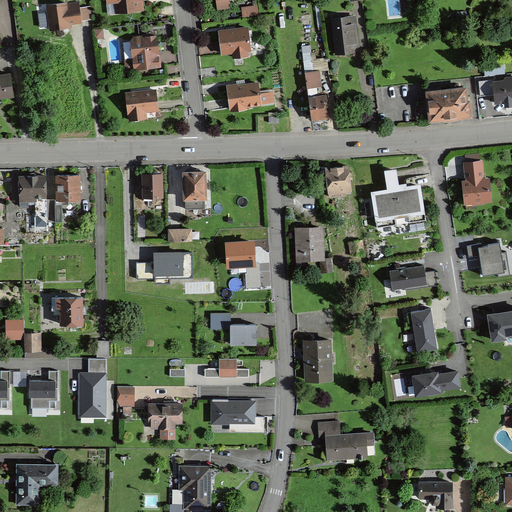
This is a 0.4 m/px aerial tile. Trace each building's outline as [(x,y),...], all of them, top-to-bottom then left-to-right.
[(115,0),(116,7),(132,5),(132,8),(139,7),(138,0),(115,0)] [(68,21),(81,19),(79,1),(66,3),(65,1),(47,4),(51,28),(62,27),(62,25),(68,24),(69,26),(68,21)] [(354,15),(334,17),(337,51),(354,49),(353,42),(357,42),(354,15)] [(94,28),(95,36),(104,35),(103,27),(94,28)] [(248,27),(220,30),(223,52),(234,50),(235,56),(248,54),(247,48),(250,48),(248,27)] [(160,55),(158,32),(151,33),(148,31),(146,34),(135,35),(132,38),(133,44),(136,46),(137,55),(149,54),(152,56),(160,55)] [(137,55),(134,56),(135,66),(135,67),(161,64),(160,55),(152,56),(149,54),(137,55)] [(126,57),(127,67),(135,66),(134,56),(126,57)] [(485,66),(486,75),(504,73),(503,64),(485,66)] [(314,71),(306,71),(308,83),(314,83),(315,83),(314,71)] [(11,72),(0,74),(0,96),(15,94),(11,72)] [(503,80),(494,81),(495,93),(496,101),(506,100),(506,102),(511,100),(511,76),(505,77),(503,80)] [(494,81),(494,78),(479,80),(480,95),(495,93),(494,81)] [(246,104),(261,102),(260,92),(259,82),(246,84),(246,85),(238,86),(238,84),(229,85),(232,106),(233,106),(233,109),(246,107),(246,104)] [(459,88),(456,88),(452,88),(452,87),(438,89),(438,90),(428,91),(430,119),(471,115),(469,100),(466,100),(465,87),(459,88)] [(142,110),(145,109),(158,108),(156,88),(126,92),(128,111),(129,111),(130,117),(143,116),(142,110)] [(260,92),(261,102),(274,100),(272,91),(260,92)] [(312,111),(312,118),(330,115),(326,94),(320,95),(317,95),(315,95),(310,96),(311,104),(312,104),(313,110),(312,111)] [(481,159),(467,161),(469,181),(464,181),(466,201),(475,200),(477,202),(482,202),(484,199),(492,198),(490,178),(483,179),(481,159)] [(349,163),(326,166),(330,194),(346,192),(345,188),(351,187),(349,163)] [(193,171),(184,171),(184,197),(186,197),(186,207),(205,207),(205,196),(206,196),(205,171),(202,171),(201,169),(197,168),(193,171)] [(387,170),(390,190),(406,187),(405,183),(398,185),(395,169),(387,170)] [(153,173),(144,173),(145,196),(163,195),(162,173),(160,173),(159,171),(153,171),(153,173)] [(57,199),(55,199),(55,203),(62,203),(68,203),(69,199),(80,199),(79,174),(57,174),(57,199)] [(46,213),(46,199),(45,175),(20,175),(19,200),(24,200),(24,198),(29,198),(37,199),(36,214),(46,213)] [(424,218),(418,185),(406,187),(390,190),(375,192),(379,214),(376,215),(378,226),(397,223),(395,213),(408,211),(410,221),(424,218)] [(418,185),(424,218),(427,218),(421,185),(418,185)] [(55,203),(55,199),(46,199),(46,213),(46,216),(56,216),(55,209),(55,203)] [(332,206),(325,207),(326,220),(334,219),(332,206)] [(87,222),(87,208),(78,208),(79,222),(87,222)] [(397,223),(378,226),(379,236),(425,228),(424,218),(410,221),(408,211),(395,213),(397,223)] [(46,216),(46,213),(36,214),(26,214),(27,231),(47,231),(46,219),(46,216)] [(169,228),(170,240),(174,240),(174,238),(181,238),(181,239),(185,239),(184,228),(179,228),(179,225),(173,225),(173,228),(169,228)] [(322,227),(304,227),(304,231),(297,231),(298,262),(304,261),(303,257),(323,255),(322,227)] [(361,238),(349,240),(351,253),(363,252),(361,238)] [(482,242),(468,244),(470,254),(480,253),(483,273),(498,271),(505,270),(504,260),(508,259),(507,250),(502,250),(501,241),(482,244),(482,242)] [(17,251),(0,251),(0,259),(17,259),(17,251)] [(192,262),(192,251),(157,251),(157,260),(136,260),(136,276),(155,276),(155,272),(169,271),(169,276),(189,276),(189,262),(192,262)] [(505,270),(498,271),(499,275),(511,273),(508,259),(504,260),(505,270)] [(390,269),(393,287),(407,285),(408,288),(439,283),(436,268),(427,270),(426,262),(390,269)] [(81,296),(56,296),(56,305),(60,306),(60,322),(82,323),(81,296)] [(432,306),(409,310),(411,323),(412,323),(415,338),(419,337),(421,349),(438,346),(435,328),(433,328),(429,307),(432,307),(432,306)] [(511,308),(489,312),(493,338),(505,336),(505,333),(511,331),(511,308)] [(231,327),(231,323),(231,311),(211,311),(211,327),(231,327)] [(7,319),(7,330),(24,330),(24,319),(7,319)] [(256,323),(231,323),(231,342),(256,342),(256,323)] [(27,341),(27,342),(37,342),(37,333),(27,332),(27,335),(25,335),(25,341),(27,341)] [(414,350),(421,349),(419,337),(415,338),(412,338),(414,350)] [(308,379),(320,378),(320,375),(332,374),(331,338),(305,339),(308,379)] [(109,339),(97,339),(97,354),(109,354),(109,339)] [(25,348),(25,356),(48,356),(48,347),(37,347),(37,349),(27,349),(25,348)] [(89,372),(82,372),(82,381),(84,381),(84,391),(82,391),(82,409),(94,409),(94,414),(106,414),(106,372),(107,372),(107,356),(89,356),(89,372)] [(236,357),(220,357),(220,367),(205,367),(205,374),(249,375),(249,367),(236,367),(236,357)] [(0,405),(2,405),(2,398),(10,398),(10,386),(11,386),(11,369),(2,368),(2,382),(0,382),(0,405)] [(41,379),(31,379),(31,394),(32,394),(32,405),(50,406),(50,398),(58,398),(59,369),(50,369),(50,382),(41,382),(41,379)] [(438,370),(414,374),(415,383),(417,393),(428,391),(429,393),(440,392),(440,386),(460,383),(457,370),(438,373),(438,370)] [(410,394),(417,393),(415,383),(408,384),(410,394)] [(134,385),(118,385),(117,401),(121,401),(133,401),(134,385)] [(237,420),(237,421),(237,430),(265,430),(265,415),(255,415),(255,400),(232,400),(232,404),(229,404),(229,398),(213,398),(213,421),(231,421),(231,420),(237,420)] [(158,421),(159,426),(174,427),(174,421),(181,421),(181,403),(151,403),(151,421),(158,421)] [(340,433),(340,426),(319,427),(320,435),(328,435),(340,433)] [(372,431),(340,433),(328,435),(329,457),(361,455),(361,457),(365,457),(365,454),(367,454),(366,442),(373,441),(372,431)] [(57,463),(18,463),(18,473),(21,473),(20,482),(18,482),(18,501),(39,501),(39,482),(56,482),(57,463)] [(186,478),(186,486),(186,506),(208,506),(209,486),(211,486),(211,465),(181,464),(181,477),(186,478)] [(452,480),(420,481),(421,495),(430,495),(430,498),(433,501),(438,500),(438,504),(446,504),(452,504),(452,480)]
